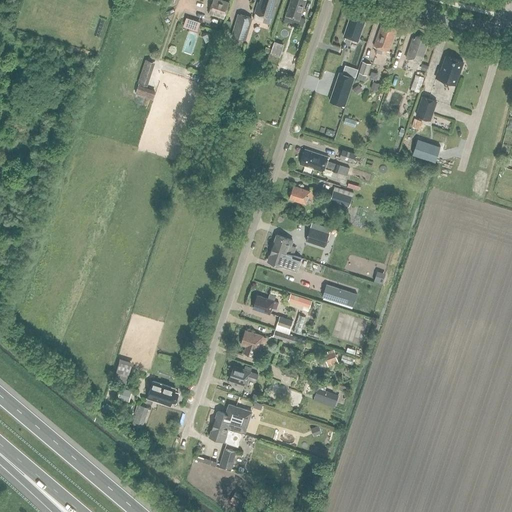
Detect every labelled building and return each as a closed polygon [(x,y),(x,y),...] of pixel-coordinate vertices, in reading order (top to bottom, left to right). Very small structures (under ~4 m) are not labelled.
[(224,20),(229,2),(221,0),(212,0),(208,14),(208,15),(224,20)] [(258,4),(255,13),(272,18),(275,9),(273,8),(275,0),(260,0),(259,4),(258,4)] [(305,19),(300,17),(305,0),(290,0),(284,20),(297,24),(296,27),(302,29),(305,19)] [(238,14),(232,36),(246,41),(252,19),(238,14)] [(344,37),(346,37),(345,41),(350,43),(351,39),(358,41),(364,22),(361,21),(362,17),(354,15),(353,18),(350,17),(344,37)] [(199,29),(201,20),(186,16),(184,25),(199,29)] [(374,47),(376,47),(374,51),(382,54),(383,50),(388,52),(396,29),(385,25),(384,28),(381,27),(374,47)] [(229,47),(229,46),(231,40),(232,38),(227,36),(224,45),(229,47)] [(406,59),(420,63),(427,44),(424,43),(425,40),(417,37),(416,40),(413,39),(406,59)] [(275,70),(279,57),(269,54),(264,71),(270,73),(272,69),(275,70)] [(463,62),(446,56),(441,70),(439,69),(436,79),(455,85),(460,71),(461,70),(463,65),(463,63),(463,62)] [(155,63),(145,60),(138,83),(147,86),(155,63)] [(359,73),(367,76),(370,64),(362,62),(359,73)] [(421,65),(419,72),(425,74),(427,67),(421,65)] [(407,70),(405,76),(412,78),(414,73),(407,70)] [(373,71),(371,78),(378,79),(380,72),(373,71)] [(365,81),(367,76),(359,73),(357,79),(365,81)] [(352,80),(337,74),(328,103),(343,108),(352,80)] [(424,78),(416,75),(411,90),(419,92),(424,78)] [(379,84),(372,82),(370,89),(377,91),(379,84)] [(359,85),(353,89),(357,94),(363,90),(359,85)] [(155,92),(138,86),(135,94),(153,100),(155,92)] [(431,120),(437,102),(437,101),(422,96),(415,116),(431,121),(431,120)] [(342,134),(351,136),(352,133),(350,132),(351,126),(356,127),(358,119),(347,117),(342,134)] [(420,128),(422,122),(415,119),(412,126),(420,128)] [(418,140),(413,156),(436,164),(441,147),(418,140)] [(332,171),(347,176),(349,168),(327,161),(328,158),(308,151),(307,154),(304,153),(301,161),(304,162),(304,165),(323,172),(325,167),(332,169),(332,171)] [(342,151),(340,158),(354,162),(356,155),(342,151)] [(499,158),(497,165),(507,168),(510,161),(499,158)] [(308,198),(312,200),(314,193),(310,192),(310,191),(293,186),(289,199),(306,204),(308,198)] [(333,191),(330,201),(349,207),(352,197),(333,191)] [(312,225),(306,241),(325,247),(331,232),(312,225)] [(277,236),(272,249),(292,255),(293,255),(295,248),(290,246),(292,241),(277,236)] [(272,249),(268,262),(297,271),(301,258),(293,255),(292,255),(272,249)] [(326,286),(322,299),(353,309),(357,296),(326,286)] [(310,299),(291,293),(289,301),(304,306),(305,302),(309,304),(310,299)] [(268,299),(257,296),(253,309),(270,314),(272,308),(276,309),(278,303),(274,301),(276,296),(269,294),(268,299)] [(299,314),(296,331),(303,332),(305,315),(299,314)] [(276,329),(289,334),(293,320),(280,316),(276,329)] [(275,330),(273,337),(291,342),(293,336),(275,330)] [(241,344),(246,346),(244,353),(256,356),(260,344),(264,345),(267,338),(262,337),(245,331),(241,344)] [(327,354),(323,355),(328,367),(339,363),(333,349),(327,352),(327,354)] [(342,360),(352,365),(355,358),(345,353),(342,360)] [(119,362),(114,379),(126,383),(132,365),(119,362)] [(258,375),(250,372),(252,369),(245,366),(244,370),(233,367),(229,380),(246,386),(248,379),(256,382),(258,375)] [(296,386),(298,371),(284,370),(283,377),(286,377),(285,385),(296,386)] [(172,402),(175,403),(178,394),(174,393),(176,389),(152,382),(147,398),(148,398),(147,402),(151,403),(153,400),(164,404),(165,402),(171,405),(172,402)] [(319,384),(315,396),(336,403),(339,396),(325,391),(326,387),(319,384)] [(120,389),(117,401),(129,404),(132,392),(120,389)] [(110,417),(116,408),(107,402),(101,410),(110,417)] [(150,407),(139,404),(133,424),(144,427),(150,407)] [(218,412),(214,423),(231,428),(245,433),(252,412),(229,404),(226,414),(218,412)] [(210,437),(227,443),(239,447),(243,434),(231,430),(231,428),(214,423),(210,437)] [(311,453),(322,456),(330,434),(319,431),(314,445),(311,453)] [(224,448),(219,466),(224,467),(231,469),(236,452),(224,448)]
